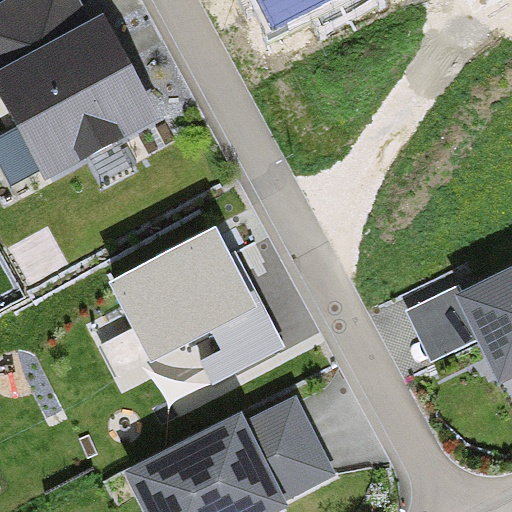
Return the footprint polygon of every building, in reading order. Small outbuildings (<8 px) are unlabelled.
[(56,0),(33,0),(0,18),(0,94),(50,185),(160,125),(109,32),(82,46),(56,0)] [(317,0),(261,0),(273,23),(317,0)] [(253,305),(214,231),(114,283),(152,357),(253,305)] [(511,256),(444,288),(487,380),(511,368),(511,256)] [(243,411),(116,473),(135,511),(270,511),(332,481),(293,402),(249,424),(243,411)]
